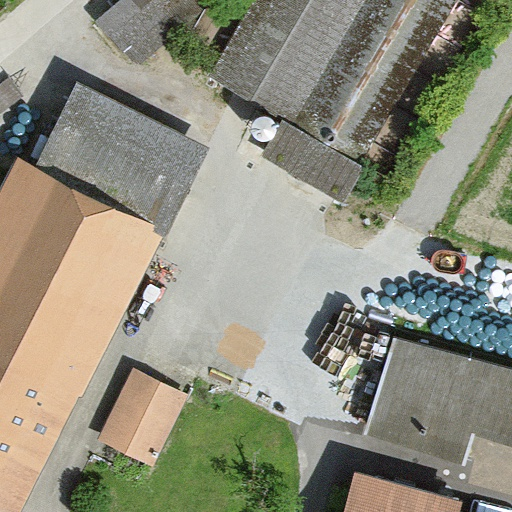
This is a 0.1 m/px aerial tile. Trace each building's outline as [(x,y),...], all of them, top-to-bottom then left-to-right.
[(207,10),(198,0),(127,0),(94,28),(131,73),(207,10)] [(256,0),(209,87),(362,170),(454,0),(256,0)] [(0,190),(0,511),(14,511),(198,155),(70,89),(26,173),(12,166),(0,190)] [(511,377),(391,340),(361,438),(464,470),(474,438),(511,449),(511,377)] [(176,401),(130,377),(96,442),(142,466),(176,401)] [(451,511),(454,503),(347,475),(336,511),(451,511)]
